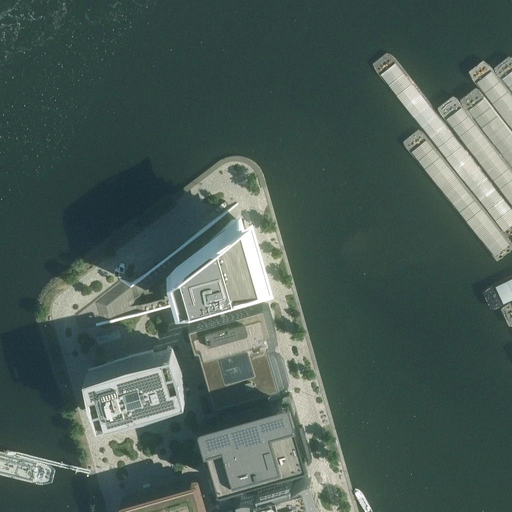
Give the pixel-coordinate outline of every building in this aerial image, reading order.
[(246,254),(245,254),(236,222),(237,221),(237,219),(231,220),(230,221),(229,217),(227,212),(238,204),(237,203),(227,210),(197,233),(154,266),(155,268),(158,279),(163,297),(165,306),(247,283),(254,279),(253,276),(252,277),(247,260),(248,260),(248,259),(249,258),(249,257),(249,256),(249,255),(248,255),(247,254),(246,254)] [(141,278),(136,282),(138,288),(140,293),(149,286),(158,279),(154,266),(144,273),(140,276),(141,278)] [(141,278),(140,276),(131,283),(119,279),(119,280),(121,281),(131,286),(106,305),(110,319),(96,323),(96,324),(96,326),(100,325),(146,311),(146,309),(144,310),(143,310),(142,303),(130,306),(129,302),(140,293),(138,288),(136,282),(141,278)] [(96,326),(96,324),(80,328),(77,315),(121,281),(119,280),(75,313),(75,314),(79,329),(79,330),(96,326)] [(146,311),(165,306),(163,297),(142,303),(144,310),(146,309),(146,311)] [(244,308),(243,308),(227,313),(192,323),(191,323),(191,324),(191,325),(198,352),(199,352),(199,353),(200,353),(201,353),(202,353),(203,353),(203,354),(207,369),(207,370),(207,371),(206,371),(206,372),(205,372),(205,373),(205,374),(212,400),(212,401),(213,401),(213,402),(214,402),(215,402),(221,400),(277,384),(286,381),(287,381),(287,380),(287,379),(283,364),(283,363),(282,363),(282,362),(281,362),(280,362),(279,362),(278,361),(277,357),(277,356),(276,356),(275,356),(274,356),(273,356),(273,355),(272,351),(271,351),(271,350),(270,350),(269,350),(266,351),(265,351),(264,351),(264,350),(263,348),(264,348),(265,347),(265,346),(265,345),(265,344),(265,343),(264,343),(263,343),(263,342),(262,342),(261,342),(261,341),(261,340),(261,339),(262,339),(266,338),(266,337),(267,337),(267,336),(267,335),(264,325),(264,324),(264,323),(265,323),(265,322),(269,321),(270,321),(270,320),(270,319),(266,304),(266,303),(265,303),(265,302),(264,302),(254,305),(244,308)] [(119,329),(96,335),(98,344),(121,337),(119,329)] [(121,427),(144,421),(145,421),(145,422),(146,422),(146,423),(147,423),(148,423),(149,423),(150,423),(150,422),(151,422),(151,421),(152,421),(152,420),(152,419),(152,418),(172,413),(171,407),(169,402),(168,403),(167,400),(167,398),(181,394),(181,395),(183,394),(184,394),(183,391),(181,381),(179,369),(176,361),(174,361),(171,353),(172,352),(170,345),(168,346),(168,347),(153,351),(153,349),(129,355),(89,369),(94,393),(104,421),(105,425),(108,425),(109,427),(109,429),(107,430),(108,432),(121,429),(121,427)] [(240,476),(241,475),(251,472),(278,465),(297,459),(301,458),(302,457),(302,456),(302,454),(297,438),(298,438),(299,436),(299,434),(298,432),(297,432),(295,431),(294,429),(295,428),(297,427),(300,426),(300,424),(299,420),(298,416),(297,411),(295,405),(292,397),(292,396),(292,395),(292,394),(292,393),(291,393),(291,392),(290,392),(289,392),(223,411),(222,411),(221,412),(220,412),(220,413),(219,413),(219,414),(219,415),(220,416),(220,418),(228,443),(231,455),(236,474),(237,475),(238,476),(239,476),(240,476)] [(144,421),(121,427),(121,429),(149,422),(174,414),(173,407),(171,407),(172,413),(152,418),(144,421)] [(310,483),(308,476),(305,477),(304,477),(298,481),(293,484),(292,480),(287,482),(262,489),(258,490),(259,494),(253,494),(246,494),(244,494),(241,495),(242,496),(242,495),(246,511),(318,511),(316,503),(310,483)] [(208,511),(199,480),(199,479),(198,478),(197,478),(196,477),(195,478),(123,498),(122,498),(122,499),(121,500),(121,501),(121,502),(123,511),(208,511)]
